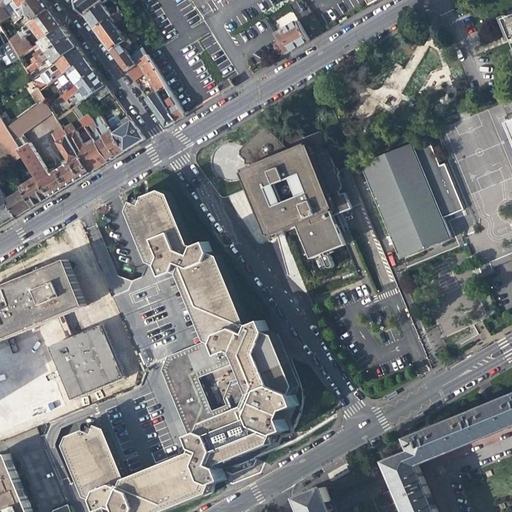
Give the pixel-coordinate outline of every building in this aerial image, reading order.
[(14,0),(21,9),(33,0),(6,0),(0,5),(0,23),(9,18),(3,9),(14,0)] [(26,16),(32,25),(51,12),(46,4),(43,0),(33,0),(21,9),(14,14),(16,18),(20,16),(22,19),(26,16)] [(80,0),(75,3),(81,11),(85,17),(103,5),(107,3),(104,0),(80,0)] [(107,10),(103,5),(85,17),(90,24),(96,32),(122,13),(119,7),(117,5),(111,9),(107,10)] [(34,30),(43,42),(63,28),(60,23),(54,15),(51,12),(32,25),(8,40),(13,48),(23,41),(22,38),(34,30)] [(115,25),(125,18),(122,13),(96,32),(103,42),(111,52),(126,41),(115,25)] [(275,35),(287,55),(300,48),(311,42),(299,22),(275,35)] [(32,59),(34,63),(39,60),(70,38),(67,33),(63,28),(43,42),(40,44),(44,50),(36,56),(32,59)] [(138,40),(135,35),(126,41),(111,52),(119,64),(125,72),(148,56),(143,49),(130,58),(125,50),(138,40)] [(74,43),(70,38),(39,60),(42,65),(51,59),(54,65),(78,48),(74,43)] [(32,50),(36,56),(44,50),(40,44),(32,50)] [(37,88),(38,90),(40,93),(59,78),(63,75),(68,72),(86,59),(82,53),(78,48),(54,65),(49,69),(53,76),(37,88)] [(157,50),(148,56),(158,71),(167,66),(157,50)] [(144,97),(146,101),(156,95),(168,88),(162,79),(158,71),(148,56),(125,72),(128,76),(133,83),(144,76),(149,83),(154,92),(152,92),(144,97)] [(58,91),(61,97),(96,72),(90,65),(86,59),(68,72),(73,80),(69,84),(63,88),(58,91)] [(25,69),(28,74),(38,68),(34,63),(25,69)] [(171,73),(167,66),(158,71),(162,79),(171,73)] [(73,80),(68,72),(63,75),(59,78),(61,81),(61,85),(63,88),(69,84),(73,80)] [(80,91),(87,99),(88,99),(94,95),(106,86),(99,77),(96,72),(61,97),(65,102),(73,95),(80,91)] [(229,92),(233,89),(231,84),(220,90),(222,95),(229,92)] [(111,93),(106,86),(94,95),(99,102),(111,93)] [(164,98),(171,93),(168,88),(156,95),(146,101),(158,118),(166,129),(178,122),(186,117),(185,116),(174,99),(167,103),(164,98)] [(31,94),(38,106),(45,101),(40,93),(38,90),(31,94)] [(80,105),(87,99),(80,91),(73,95),(80,105)] [(52,113),(45,101),(38,106),(7,129),(15,141),(52,113)] [(72,110),(78,119),(83,115),(77,106),(72,110)] [(128,117),(120,122),(124,127),(116,131),(113,126),(112,124),(110,126),(108,123),(109,122),(100,109),(97,112),(101,118),(105,125),(124,154),(132,149),(145,141),(128,117)] [(76,132),(84,128),(80,122),(78,120),(71,111),(57,121),(62,129),(90,174),(109,163),(95,144),(87,149),(76,132)] [(93,124),(101,118),(97,112),(89,117),(93,124)] [(0,144),(11,163),(24,156),(18,147),(15,141),(7,129),(0,117),(0,144)] [(93,134),(90,136),(95,144),(109,163),(116,158),(97,130),(93,124),(89,117),(80,122),(84,128),(85,130),(88,127),(93,134)] [(117,124),(113,126),(116,131),(124,127),(120,122),(117,124)] [(511,127),(510,128),(508,122),(502,124),(511,148),(511,127)] [(105,125),(97,130),(116,158),(124,154),(105,125)] [(85,130),(90,136),(93,134),(88,127),(85,130)] [(23,144),(18,147),(24,156),(38,178),(50,198),(90,174),(62,129),(51,135),(69,165),(49,176),(30,145),(26,148),(23,144)] [(336,219),(352,213),(347,201),(347,200),(346,199),(344,198),(342,198),(335,201),(329,187),(335,185),(337,184),(339,181),(340,178),(340,176),(339,174),(333,159),(335,158),(333,154),(331,154),(329,151),(328,150),(326,150),(324,151),(323,148),(327,145),(322,133),(307,139),(298,131),(287,141),(289,143),(287,146),(269,129),(266,129),(243,152),(243,157),(248,161),(248,166),(252,165),(264,178),(264,183),(257,189),(266,198),(267,197),(275,205),(282,213),(284,212),(292,221),(295,220),(312,261),(347,247),(336,219)] [(435,247),(452,240),(444,220),(459,214),(464,212),(446,166),(440,168),(430,143),(415,149),(413,145),(365,165),(403,260),(435,247)] [(38,178),(21,188),(23,191),(33,208),(50,198),(38,178)] [(0,228),(16,218),(6,201),(8,200),(6,196),(3,192),(0,187),(0,228)] [(20,187),(6,196),(8,200),(23,191),(21,188),(20,187)] [(6,201),(16,218),(33,208),(23,191),(8,200),(6,201)] [(270,334),(268,331),(240,351),(227,330),(206,295),(195,278),(222,258),(212,254),(208,244),(199,248),(192,245),(173,196),(163,191),(147,198),(143,207),(134,203),(130,212),(150,262),(160,267),(165,278),(176,274),(181,276),(207,341),(168,358),(163,371),(190,434),(193,436),(198,448),(196,451),(130,478),(110,429),(101,425),(97,433),(90,429),(72,436),(68,446),(89,497),(98,500),(102,511),(115,507),(122,511),(168,511),(179,508),(214,494),(217,484),(227,480),(223,470),(226,463),(232,461),(234,467),(245,463),(252,460),(250,454),(276,444),(279,436),(289,432),(285,421),(286,417),(288,413),(299,408),(295,397),(299,389),(296,383),(278,338),(274,336),(270,334)] [(230,278),(222,258),(195,278),(206,295),(230,278)] [(55,268),(38,275),(64,317),(86,308),(67,263),(55,268)] [(63,318),(64,317),(38,275),(22,282),(39,310),(21,322),(20,322),(26,333),(57,320),(66,343),(51,349),(54,356),(79,341),(78,338),(73,340),(63,318)] [(246,316),(230,278),(206,295),(227,330),(246,316)] [(13,285),(1,290),(21,322),(39,310),(22,282),(13,285)] [(0,343),(26,333),(20,322),(21,322),(1,290),(0,290),(0,343)] [(250,326),(246,316),(227,330),(240,351),(268,331),(265,323),(254,328),(250,326)] [(104,328),(78,338),(79,341),(54,356),(73,403),(126,381),(104,328)] [(438,511),(419,465),(457,450),(503,431),(511,427),(511,396),(408,439),(414,452),(387,462),(406,508),(407,511),(438,511)] [(0,430),(5,430),(4,425),(13,425),(11,412),(0,412),(0,430)] [(276,444),(250,454),(252,460),(253,460),(258,457),(263,454),(270,449),(276,444)] [(54,511),(33,511),(11,456),(0,460),(0,511),(71,511),(69,505),(61,508),(54,511)] [(234,467),(232,461),(226,463),(223,470),(229,468),(234,467)] [(304,511),(334,511),(331,502),(330,500),(325,488),(299,499),(304,511)]
